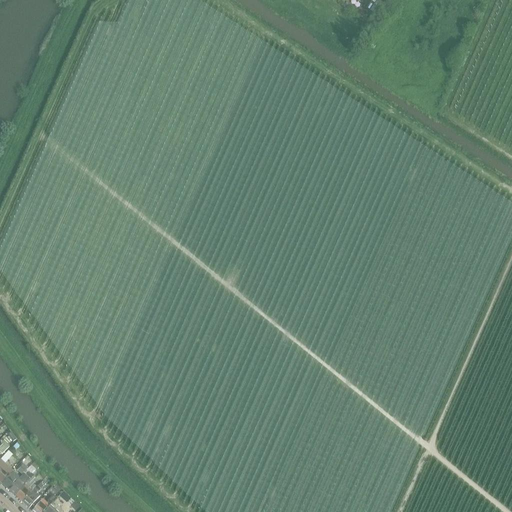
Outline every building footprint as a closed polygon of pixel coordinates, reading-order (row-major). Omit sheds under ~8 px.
[(11,433),(8,436),(13,443),(16,440),(14,437),(11,433)] [(0,452),(3,455),(7,450),(9,448),(3,442),(1,444),(2,445),(0,447),(0,452)] [(17,444),(9,452),(13,456),(16,454),(16,451),(19,447),(17,444)] [(19,448),(24,455),(29,452),(24,445),(19,448)] [(6,466),(0,473),(0,482),(4,487),(15,474),(6,466)] [(15,474),(4,487),(13,495),(28,478),(24,474),(20,478),(15,474)] [(34,482),(31,479),(30,480),(28,478),(13,495),(22,503),(37,487),(36,487),(33,484),(34,482)] [(22,503),(29,509),(36,502),(40,497),(36,494),(40,490),(37,487),(22,503)] [(42,500),(38,505),(31,511),(44,511),(50,506),(59,496),(56,494),(47,504),(42,500)]
